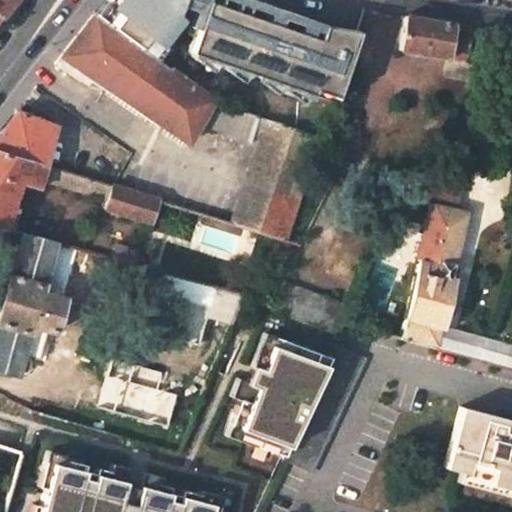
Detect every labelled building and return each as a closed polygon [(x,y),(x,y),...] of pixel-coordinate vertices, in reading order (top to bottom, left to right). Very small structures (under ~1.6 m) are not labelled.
[(108,0),(111,3),(99,18),(163,65),(178,21),(171,16),(175,4),(175,0),(108,0)] [(303,17),(254,0),(175,0),(175,4),(190,9),(185,25),(193,28),(202,0),(206,0),(299,31),(303,17)] [(299,31),(206,0),(202,0),(193,28),(186,50),(207,58),(210,48),(222,52),(219,61),(282,82),(310,92),(309,97),(307,103),(278,94),(280,87),(266,82),(258,104),(262,113),(322,133),(354,32),(326,25),(303,17),(299,31)] [(60,55),(185,141),(196,122),(224,131),(223,136),(243,145),(240,152),(253,157),(267,118),(209,97),(208,98),(163,65),(99,18),(93,13),(60,55)] [(494,34),(396,18),(390,52),(488,69),(494,34)] [(210,48),(207,58),(219,61),(222,52),(210,48)] [(282,82),(280,87),(309,97),(310,92),(282,82)] [(0,130),(0,150),(41,164),(54,125),(16,110),(0,130)] [(267,118),(253,157),(230,223),(284,239),(319,137),(267,118)] [(0,226),(2,227),(17,182),(34,187),(37,177),(100,196),(97,205),(151,221),(158,200),(41,164),(0,150),(0,226)] [(436,324),(461,212),(452,210),(457,187),(426,181),(421,205),(428,206),(400,338),(431,347),(436,324)] [(0,371),(15,375),(21,353),(43,359),(60,297),(39,291),(54,241),(19,232),(7,275),(5,275),(0,290),(0,371)] [(138,264),(143,249),(114,242),(111,256),(138,264)] [(241,292),(148,266),(141,290),(232,316),(241,292)] [(348,309),(279,280),(266,305),(337,334),(343,323),(342,322),(348,309)] [(511,369),(511,345),(436,324),(431,347),(511,369)] [(327,356),(270,335),(258,367),(248,364),(226,422),(255,433),(251,442),(282,454),(327,356)] [(336,345),(283,461),(309,473),(364,358),(336,345)] [(102,429),(109,403),(38,382),(28,409),(102,429)] [(511,417),(457,403),(441,464),(511,482),(511,417)] [(61,466),(41,461),(35,485),(42,487),(37,505),(30,503),(28,511),(213,511),(216,503),(195,498),(197,492),(178,488),(177,494),(166,491),(167,484),(93,466),(92,472),(80,469),(82,463),(63,458),(61,466)]
